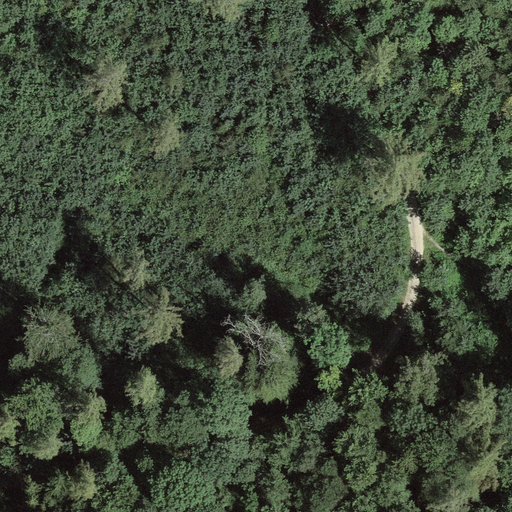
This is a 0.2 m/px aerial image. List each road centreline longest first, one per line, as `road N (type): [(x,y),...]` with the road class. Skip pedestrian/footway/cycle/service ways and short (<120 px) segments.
road 1 (track): [(421,265),(412,307),(376,362),(314,405),(158,453),(0,482)]
road 2 (track): [(310,0),(404,168),(421,265)]
